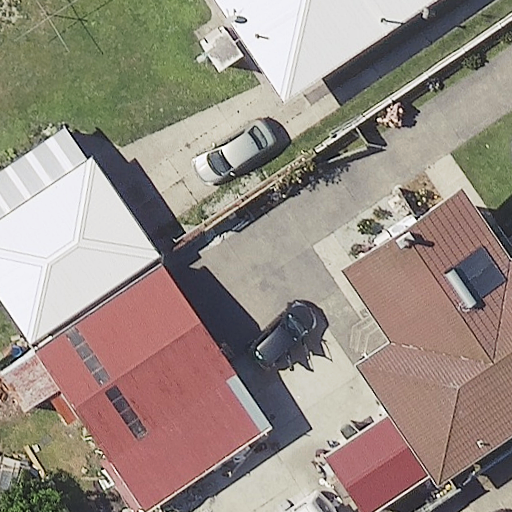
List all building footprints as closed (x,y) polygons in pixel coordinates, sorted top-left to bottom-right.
[(226,0),(234,11),(182,46),(224,108),(276,72),(292,96),(431,0),(226,0)] [(0,285),(40,348),(165,267),(78,131),(0,180),(0,285)] [(511,443),(511,255),(476,204),(360,284),(404,348),(369,372),(448,488),(511,443)] [(165,267),(40,348),(145,511),(151,511),(273,434),(165,267)] [(308,511),(397,511),(430,488),(374,409),(282,474),(308,511)]
